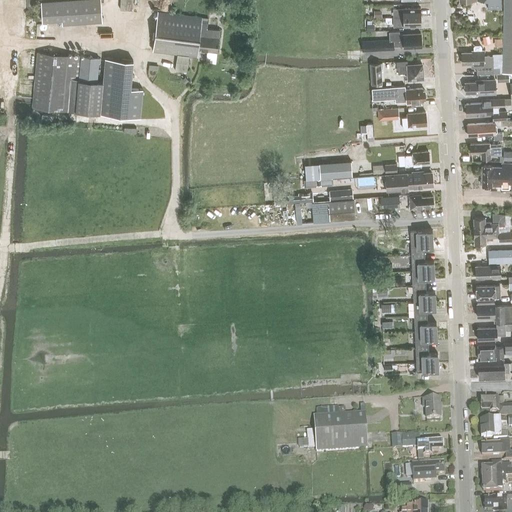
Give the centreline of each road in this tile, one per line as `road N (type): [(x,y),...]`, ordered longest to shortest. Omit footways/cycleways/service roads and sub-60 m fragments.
road 1 (tertiary): [(466,511),(440,0)]
road 2 (track): [(0,262),(11,112),(0,29)]
road 3 (track): [(1,249),(176,230)]
